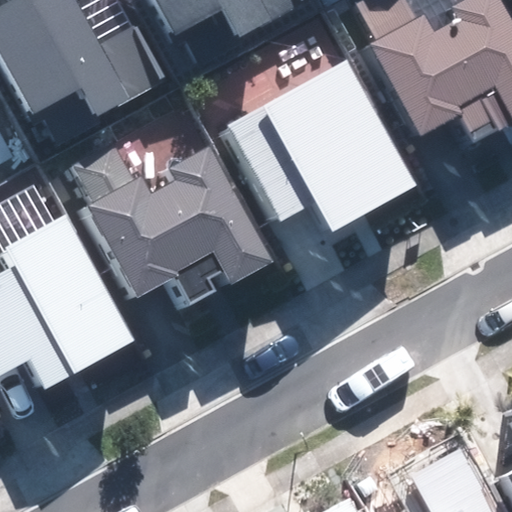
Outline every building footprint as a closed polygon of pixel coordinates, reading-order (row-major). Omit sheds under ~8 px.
[(97,116),(164,79),(135,25),(104,42),(80,0),(7,0),(0,4),(0,54),(33,115),(82,89),(97,116)] [(237,40),(307,0),(306,0),(154,0),(174,34),(218,8),(237,40)] [(367,43),(420,138),(459,116),(474,143),(511,121),(511,10),(506,0),(463,0),(452,7),(458,18),(435,30),(424,11),(367,43)] [(315,203),(333,234),(418,186),(345,58),(224,127),(280,223),(315,203)] [(87,206),(137,297),(175,277),(191,306),(218,292),(210,276),(225,268),(234,284),(274,262),(209,144),(169,166),(177,179),(151,193),(142,177),(135,181),(113,141),(71,164),(93,203),(87,206)] [(0,374),(29,358),(47,390),(138,338),(67,214),(7,248),(17,265),(0,273),(0,374)] [(487,511),(494,508),(460,448),(407,477),(426,511),(487,511)] [(359,511),(350,496),(321,511),(359,511)]
